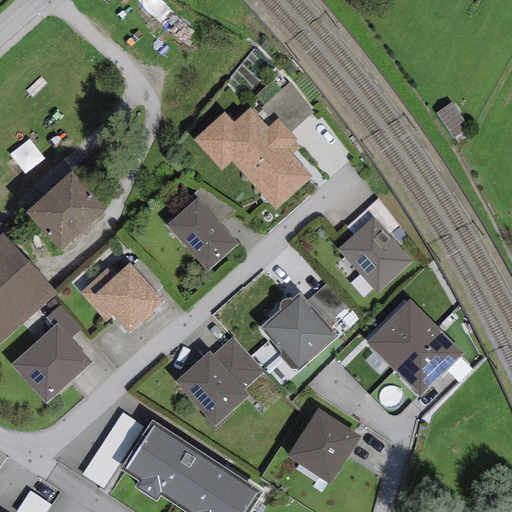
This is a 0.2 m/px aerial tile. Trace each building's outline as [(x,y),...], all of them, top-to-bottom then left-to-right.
[(289,84),(253,116),(268,132),(278,123),(289,135),(312,114),(289,84)] [(453,106),(442,114),(458,137),(469,129),(453,106)] [(223,116),(194,142),(221,172),(231,163),(275,211),(311,179),(285,150),(295,142),(289,135),(278,123),(268,132),(253,116),(250,112),(233,127),(223,116)] [(27,217),(60,254),(105,214),(72,178),(27,217)] [(198,200),(167,227),(207,273),(238,246),(198,200)] [(412,264),(373,221),(339,252),(378,295),(412,264)] [(3,236),(0,238),(0,347),(57,295),(3,236)] [(106,273),(81,295),(105,323),(112,317),(129,336),(164,304),(130,266),(113,281),(106,273)] [(326,285),(305,303),(326,327),(347,308),(326,285)] [(280,312),(259,331),(298,374),(337,339),(326,327),(305,303),(298,296),(291,302),(290,301),(288,302),(286,302),(284,303),(281,304),(279,306),(279,309),(278,311),(280,312)] [(367,346),(393,372),(437,329),(410,303),(367,346)] [(57,325),(69,340),(80,330),(59,307),(45,319),(53,329),(57,325)] [(53,329),(11,367),(46,407),(93,365),(69,340),(57,325),(53,329)] [(464,356),(437,329),(393,372),(421,399),(464,356)] [(234,338),(212,357),(242,391),(264,371),(234,338)] [(209,354),(174,385),(215,429),(249,397),(242,391),(212,357),(209,354)] [(318,412),(287,459),(329,488),(360,440),(318,412)] [(142,428),(122,415),(82,476),(103,489),(142,428)] [(251,511),(262,495),(151,424),(120,473),(138,485),(135,491),(156,505),(160,499),(180,511),(251,511)]
